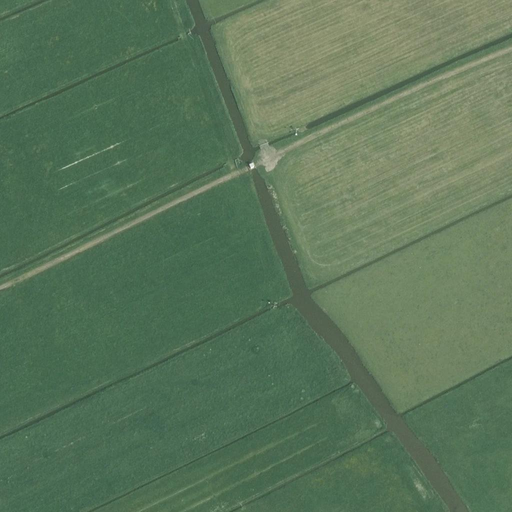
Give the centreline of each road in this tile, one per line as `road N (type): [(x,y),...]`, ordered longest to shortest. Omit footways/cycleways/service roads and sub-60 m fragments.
road 1 (track): [(235,174),(511,48)]
road 2 (track): [(0,287),(235,174)]
road 3 (track): [(172,0),(235,174)]
